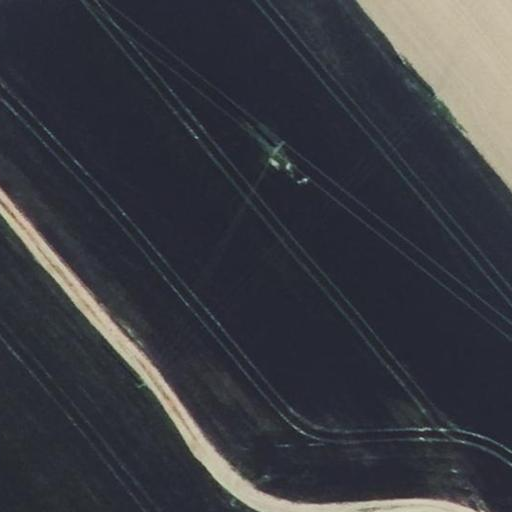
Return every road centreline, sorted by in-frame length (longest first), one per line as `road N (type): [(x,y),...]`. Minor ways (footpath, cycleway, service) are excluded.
road 1 (track): [(258,511),(0,213)]
road 2 (track): [(477,511),(455,494),(322,511)]
